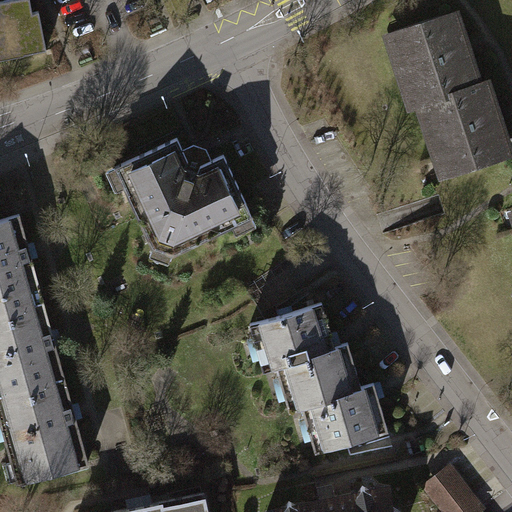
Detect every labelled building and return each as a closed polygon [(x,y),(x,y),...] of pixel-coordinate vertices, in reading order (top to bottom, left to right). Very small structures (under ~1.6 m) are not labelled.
[(0,0),(0,50),(1,50),(2,57),(46,48),(39,10),(32,11),(30,0),(0,0)] [(454,10),(388,33),(413,106),(419,104),(443,176),(510,153),(486,82),(479,85),(454,10)] [(179,141),(118,169),(153,247),(173,254),(253,218),(224,157),(201,167),(189,163),(179,141)] [(19,213),(0,218),(0,415),(18,481),(88,462),(19,213)] [(266,318),(251,323),(265,369),(278,365),(291,409),(303,405),(316,449),(347,440),(358,437),(388,428),(377,391),(374,382),(361,386),(348,342),(335,345),(333,337),(322,302),(266,318)] [(448,465),(424,483),(447,511),(476,511),(482,508),(448,465)] [(284,508),(267,511),(403,511),(392,505),(388,487),(372,490),(363,484),(358,493),(336,497),(334,490),(327,491),(319,493),(320,501),(298,505),(290,500),(284,508)] [(142,505),(107,511),(208,511),(204,492),(142,505)]
